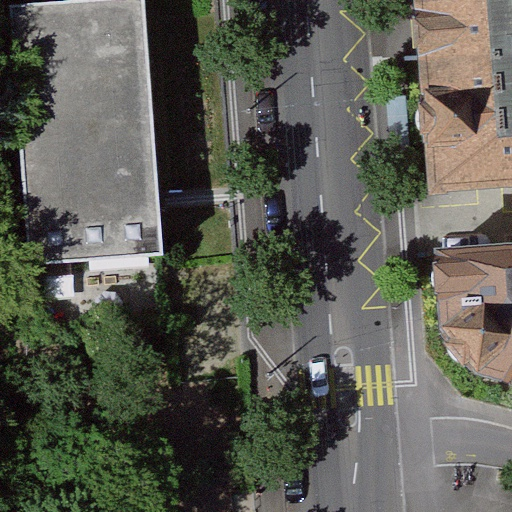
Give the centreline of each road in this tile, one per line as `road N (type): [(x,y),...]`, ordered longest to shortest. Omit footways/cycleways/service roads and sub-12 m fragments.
road 1 (tertiary): [(341,425),(311,0)]
road 2 (residential): [(511,455),(341,425)]
